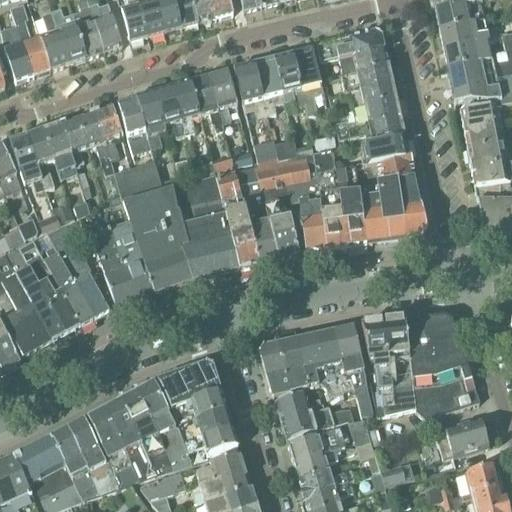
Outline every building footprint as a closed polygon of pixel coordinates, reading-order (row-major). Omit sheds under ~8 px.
[(26,1),(26,0),(0,0),(0,8),(7,5),(26,1)] [(80,13),(71,17),(75,31),(85,64),(104,58),(86,0),(85,0),(77,3),(80,13)] [(86,0),(104,58),(122,52),(113,20),(108,6),(98,9),(94,0),(86,0)] [(121,16),(130,48),(147,43),(135,0),(126,0),(125,1),(129,13),(121,16)] [(135,0),(147,43),(164,38),(153,0),(135,0)] [(153,0),(164,38),(181,34),(171,0),(153,0)] [(171,0),(181,34),(199,29),(190,0),(171,0)] [(190,0),(199,29),(216,24),(208,0),(190,0)] [(208,0),(216,24),(233,19),(227,0),(208,0)] [(239,0),(244,16),(261,12),(258,0),(239,0)] [(258,0),(261,12),(279,7),(276,0),(258,0)] [(431,0),(435,16),(488,6),(488,5),(496,4),(495,0),(431,0)] [(488,6),(435,16),(439,36),(473,29),(483,27),(481,16),(479,17),(478,12),(489,10),(488,6)] [(10,13),(33,81),(51,75),(40,43),(31,46),(24,26),(28,25),(22,9),(10,13)] [(50,14),(68,70),(85,64),(75,31),(71,17),(61,20),(59,12),(50,14)] [(15,87),(33,81),(10,13),(7,14),(13,32),(0,36),(4,55),(15,87)] [(49,41),(40,43),(51,75),(68,70),(50,14),(41,17),(49,41)] [(483,27),(473,29),(439,36),(443,55),(487,46),(483,27)] [(340,63),(384,53),(382,41),(382,40),(375,36),(348,43),(316,50),(320,68),(338,63),(340,63)] [(447,73),(451,91),(511,78),(511,39),(501,42),(501,43),(503,43),(505,57),(492,60),(493,63),(481,65),(482,66),(447,73)] [(443,55),(447,73),(482,66),(481,65),(493,63),(492,60),(505,57),(503,43),(501,43),(503,57),(490,60),(487,46),(443,55)] [(356,78),(388,71),(384,53),(340,63),(338,63),(340,69),(341,68),(342,73),(354,70),(356,78)] [(323,99),(312,55),(292,60),(304,112),(307,122),(318,119),(314,102),(323,99)] [(292,60),(273,65),(284,109),(294,106),(296,114),(304,112),(292,60)] [(284,109),(273,65),(253,70),(266,121),(276,119),(274,111),(284,109)] [(267,122),(266,121),(253,70),(235,74),(234,74),(246,117),(255,115),(257,124),(267,122)] [(344,99),(392,88),(388,71),(356,78),(341,82),(344,99)] [(208,81),(209,82),(222,130),(226,129),(225,127),(231,125),(227,113),(236,111),(227,77),(214,81),(213,80),(208,81)] [(511,78),(451,91),(455,110),(456,109),(456,108),(498,106),(499,111),(511,109),(511,78)] [(209,82),(189,87),(199,121),(207,119),(211,130),(213,130),(215,139),(224,136),(222,130),(209,82)] [(189,87),(172,93),(186,141),(196,138),(192,123),(199,121),(189,87)] [(351,116),(396,106),(392,88),(344,99),(328,103),(330,110),(338,108),(338,107),(348,105),(351,116)] [(186,141),(172,93),(154,98),(163,132),(171,129),(175,144),(186,141)] [(136,102),(151,155),(162,151),(157,133),(163,132),(154,98),(141,101),(136,102)] [(151,155),(136,102),(131,104),(131,105),(118,108),(133,160),(151,155)] [(336,137),(400,122),(396,106),(351,116),(354,126),(348,127),(347,125),(334,128),(336,137)] [(110,165),(119,162),(114,145),(123,142),(111,111),(93,117),(110,165)] [(459,116),(463,137),(499,131),(495,111),(459,116)] [(114,177),(110,165),(93,117),(77,123),(88,155),(95,152),(104,180),(114,177)] [(366,148),(404,140),(400,122),(336,137),(338,146),(364,140),(366,148)] [(88,155),(77,123),(60,129),(77,180),(78,179),(76,175),(80,174),(79,171),(85,169),(81,157),(88,155)] [(77,180),(60,129),(43,135),(54,167),(62,164),(69,183),(77,180)] [(499,131),(463,137),(467,156),(502,150),(499,131)] [(54,167),(43,135),(26,141),(42,183),(47,195),(55,193),(47,170),(54,167)] [(333,140),(314,144),(316,154),(335,150),(333,140)] [(42,183),(26,141),(10,146),(25,191),(33,188),(36,199),(47,195),(42,183)] [(298,161),(296,151),(294,144),(274,149),(279,165),(298,161)] [(357,174),(363,173),(364,173),(409,163),(405,144),(361,155),(364,168),(356,169),(357,174)] [(279,165),(274,149),(273,146),(253,150),(258,170),(279,165)] [(296,151),(298,161),(313,158),(311,148),(296,151)] [(1,151),(0,150),(0,191),(6,203),(15,198),(8,184),(16,180),(2,150),(1,150),(1,151)] [(467,156),(471,175),(506,169),(511,169),(508,158),(504,158),(502,150),(467,156)] [(313,159),(312,159),(316,182),(318,198),(320,210),(321,220),(326,255),(344,252),(346,252),(340,217),(335,178),(331,155),(313,159)] [(230,160),(233,171),(252,167),(250,156),(230,160)] [(300,213),(309,211),(307,200),(318,198),(312,159),(288,164),(294,203),(298,203),(300,213)] [(212,166),(215,176),(233,171),(230,160),(212,165),(212,166)] [(378,190),(397,186),(414,182),(409,163),(364,173),(365,176),(367,176),(369,182),(380,180),(382,188),(378,189),(378,190)] [(254,172),(278,265),(298,260),(298,259),(296,249),(290,224),(281,226),(276,207),(294,203),(288,164),(254,172)] [(215,176),(212,166),(195,170),(197,181),(215,176)] [(172,194),(163,197),(155,171),(154,167),(136,172),(137,176),(132,178),(131,174),(114,179),(116,187),(123,207),(122,208),(136,249),(154,301),(194,287),(194,286),(193,286),(181,253),(188,250),(177,217),(172,194)] [(474,193),(475,195),(509,190),(508,188),(511,187),(511,176),(511,169),(506,169),(471,175),(474,193)] [(189,172),(176,176),(178,186),(191,182),(189,172)] [(254,172),(234,177),(250,235),(259,271),(260,270),(278,265),(254,172)] [(163,197),(172,194),(180,192),(178,186),(172,188),(168,175),(158,178),(163,197)] [(340,217),(346,252),(366,249),(358,193),(355,175),(335,178),(340,217)] [(240,276),(259,271),(250,235),(234,177),(215,181),(226,224),(239,276),(240,276)] [(84,179),(78,181),(84,202),(92,200),(84,179)] [(215,181),(196,187),(219,280),(238,275),(239,276),(226,224),(215,181)] [(414,182),(397,186),(406,244),(422,241),(426,235),(414,182)] [(386,246),(404,244),(406,244),(397,186),(378,190),(384,232),(386,246)] [(196,187),(180,192),(172,194),(177,217),(188,250),(181,253),(193,286),(194,286),(194,287),(196,286),(195,286),(216,281),(217,281),(218,281),(218,280),(219,280),(196,187)] [(358,193),(366,249),(367,249),(386,246),(384,232),(378,190),(378,189),(358,193)] [(509,190),(475,195),(483,234),(484,234),(490,239),(511,239),(511,204),(510,193),(509,193),(509,190)] [(54,218),(59,229),(74,222),(68,206),(52,212),(54,218)] [(85,207),(73,212),(76,221),(88,217),(85,207)] [(136,249),(122,208),(102,215),(111,239),(118,259),(135,308),(136,308),(136,307),(154,301),(136,249)] [(300,213),(306,258),(326,255),(321,220),(320,210),(309,211),(300,213)] [(59,229),(54,218),(38,226),(43,237),(59,229)] [(17,229),(18,231),(25,245),(36,239),(37,236),(32,223),(17,229)] [(78,224),(65,230),(77,251),(89,244),(78,224)] [(65,230),(47,240),(94,326),(109,318),(83,269),(86,267),(77,251),(65,230)] [(18,231),(3,238),(11,253),(25,245),(18,231)] [(3,238),(0,239),(0,258),(11,253),(3,238)] [(104,282),(111,301),(115,310),(114,310),(116,315),(135,308),(118,259),(111,239),(92,246),(104,281),(104,282)] [(59,297),(80,333),(83,332),(81,325),(84,323),(88,329),(94,326),(47,240),(33,247),(37,255),(43,251),(46,257),(50,264),(43,268),(59,297)] [(33,247),(18,255),(23,263),(37,255),(33,247)] [(29,305),(52,348),(66,341),(38,290),(28,272),(18,255),(5,262),(29,305)] [(39,260),(26,267),(28,272),(38,290),(66,341),(80,333),(59,297),(43,268),(42,265),(39,260)] [(51,349),(52,348),(29,305),(5,262),(0,264),(0,288),(0,289),(38,356),(51,349)] [(0,288),(0,320),(23,364),(25,363),(38,356),(0,289),(0,288)] [(444,321),(438,322),(404,326),(409,362),(410,374),(412,395),(415,414),(416,417),(425,426),(479,408),(452,326),(444,321)] [(409,362),(404,326),(361,331),(363,339),(362,339),(371,366),(375,395),(370,396),(373,408),(377,422),(384,420),(415,414),(412,395),(410,374),(409,362)] [(0,373),(2,377),(19,368),(19,367),(0,330),(0,373)] [(366,391),(361,364),(353,333),(353,332),(334,336),(333,337),(344,387),(351,386),(353,394),(354,400),(361,425),(363,425),(365,425),(374,423),(371,409),(366,391)] [(315,341),(313,341),(325,394),(327,396),(329,407),(354,400),(353,394),(351,386),(344,387),(333,337),(315,341)] [(297,345),(296,345),(307,394),(321,391),(325,394),(313,341),(297,345)] [(292,346),(278,349),(285,381),(289,399),(307,394),(296,345),(292,346)] [(259,359),(273,403),(289,399),(285,381),(278,349),(264,352),(263,352),(259,359)] [(185,393),(190,407),(221,396),(217,384),(213,371),(206,368),(183,376),(181,377),(187,392),(185,393)] [(181,377),(157,385),(174,425),(177,424),(182,422),(178,411),(190,407),(185,393),(187,392),(181,377)] [(181,438),(179,434),(176,436),(174,432),(167,418),(168,418),(153,387),(152,388),(151,389),(153,392),(149,394),(137,396),(136,397),(171,465),(175,476),(192,470),(190,465),(184,447),(181,438)] [(182,422),(177,424),(178,429),(180,431),(184,428),(226,414),(221,397),(221,396),(190,407),(178,411),(182,422)] [(175,476),(171,465),(136,397),(120,405),(144,452),(158,482),(175,476)] [(305,399),(275,408),(280,426),(285,425),(324,414),(323,408),(320,409),(318,404),(308,407),(305,399)] [(136,477),(140,488),(158,482),(144,452),(120,405),(103,414),(136,477)] [(285,425),(280,426),(286,444),(334,431),(334,430),(330,419),(330,418),(328,413),(324,414),(285,425)] [(111,469),(120,495),(140,488),(136,477),(103,414),(87,422),(108,464),(105,466),(99,455),(98,455),(107,471),(111,469)] [(181,438),(184,447),(232,433),(226,414),(184,428),(186,431),(179,434),(181,438)] [(341,415),(330,419),(334,430),(352,425),(349,415),(341,415)] [(96,490),(100,502),(120,495),(111,469),(107,471),(98,455),(99,455),(84,424),(67,433),(96,490)] [(364,425),(348,429),(355,452),(371,448),(364,425)] [(481,427),(435,440),(443,466),(488,452),(487,449),(489,446),(487,439),(484,438),(481,427)] [(84,507),(100,502),(96,490),(67,433),(50,442),(65,472),(73,486),(84,507)] [(206,461),(238,452),(232,433),(184,447),(190,465),(206,459),(206,461)] [(338,434),(287,450),(293,467),(339,454),(344,452),(338,434)] [(50,442),(31,451),(14,461),(28,492),(27,493),(31,502),(35,511),(72,511),(84,507),(73,486),(65,472),(50,442)] [(371,448),(355,452),(360,465),(367,463),(374,461),(371,448)] [(339,454),(293,467),(298,484),(329,475),(327,468),(338,465),(336,458),(339,457),(339,454)] [(197,475),(194,476),(198,489),(199,492),(209,489),(246,478),(240,459),(209,469),(200,472),(200,473),(200,474),(197,475)] [(28,492),(14,461),(0,467),(0,474),(16,508),(31,502),(27,493),(28,492)] [(374,461),(367,463),(373,480),(380,478),(374,461)] [(409,467),(381,475),(381,478),(385,491),(413,483),(409,467)] [(496,469),(464,478),(469,499),(501,491),(496,469)] [(0,511),(5,511),(16,508),(0,474),(0,511)] [(329,475),(298,484),(303,502),(349,488),(354,487),(351,475),(331,481),(329,475)] [(199,492),(198,492),(203,508),(251,494),(246,478),(209,489),(199,492)] [(373,480),(371,481),(376,498),(384,495),(385,491),(381,478),(380,478),(373,480)] [(138,495),(150,510),(169,502),(184,497),(179,480),(139,492),(138,495)] [(349,488),(303,502),(306,511),(328,511),(339,509),(337,502),(352,498),(349,488)] [(124,506),(114,511),(146,511),(145,511),(132,494),(130,491),(120,495),(117,496),(124,506)] [(440,491),(426,494),(429,508),(442,505),(452,503),(450,491),(441,493),(440,491)] [(460,501),(452,503),(454,511),(459,511),(461,506),(470,504),(472,511),(507,511),(504,498),(503,498),(501,491),(469,499),(460,501)] [(251,494),(203,508),(203,511),(254,511),(256,511),(251,494)] [(389,511),(384,495),(376,498),(379,511),(389,511)] [(172,511),(169,502),(150,510),(152,511),(172,511)] [(452,503),(442,505),(443,511),(453,511),(454,511),(452,503)]
